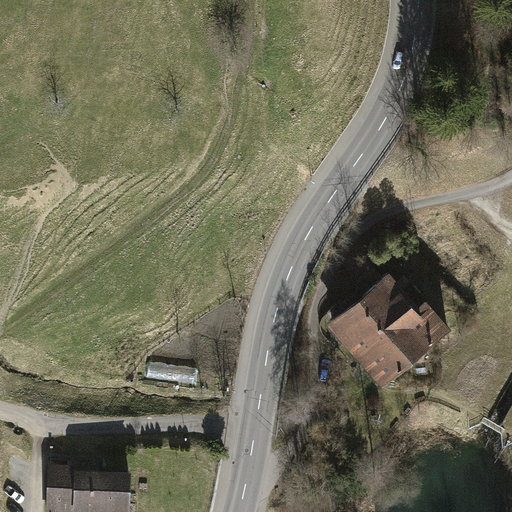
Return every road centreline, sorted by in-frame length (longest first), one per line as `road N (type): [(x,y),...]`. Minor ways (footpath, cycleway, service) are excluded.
road 1 (secondary): [(256,432),(269,343),(292,266),(402,86),(419,0)]
road 2 (residential): [(249,471),(285,458),(304,425),(314,390),(316,317),(344,248),(381,216),(511,176)]
road 3 (residential): [(0,411),(92,427),(205,424),(256,432)]
